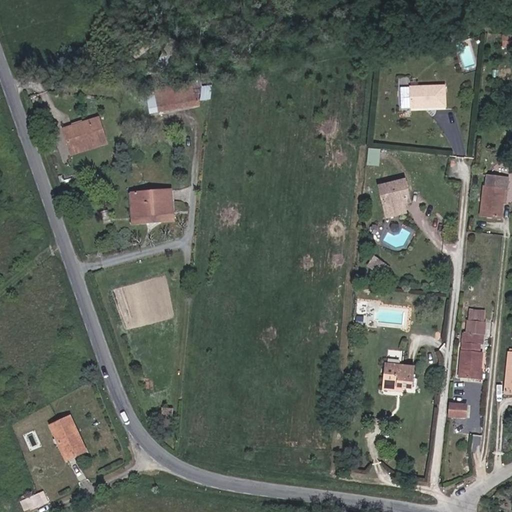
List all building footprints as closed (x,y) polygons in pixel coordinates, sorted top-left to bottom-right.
[(428,102),(427,81),(393,83),(394,104),(428,102)] [(192,82),(150,89),(154,112),(196,105),(192,82)] [(74,152),(109,141),(101,119),(66,130),(74,152)] [(110,145),(109,141),(74,152),(75,156),(110,145)] [(368,164),(380,165),(381,148),(369,147),(368,164)] [(510,190),(511,178),(487,175),(483,215),(503,217),(506,189),(510,190)] [(388,211),(406,206),(406,204),(412,202),(406,181),(381,187),(388,211)] [(133,215),(175,213),(174,190),(132,193),(133,215)] [(408,213),(406,206),(388,211),(390,218),(408,213)] [(176,220),(175,213),(133,215),(134,223),(176,220)] [(379,273),(386,265),(376,258),(369,266),(379,273)] [(486,334),(487,322),(470,320),(469,327),(466,327),(461,374),(480,376),(483,349),(480,349),(482,333),(486,334)] [(416,386),(418,366),(387,363),(385,383),(416,386)] [(470,405),(453,404),(453,416),(470,417),(470,405)] [(176,429),(178,415),(163,413),(161,427),(176,429)] [(80,433),(73,416),(52,424),(67,460),(85,453),(77,434),(80,433)] [(25,511),(49,502),(45,491),(21,500),(25,511)]
